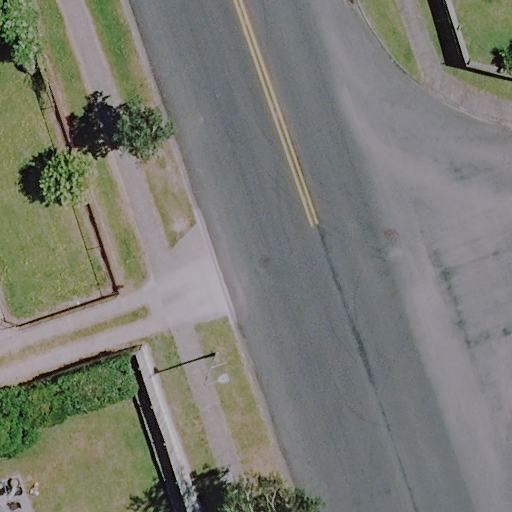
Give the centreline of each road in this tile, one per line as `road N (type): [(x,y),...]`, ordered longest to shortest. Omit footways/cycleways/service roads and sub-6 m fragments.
road 1 (residential): [(344,286),(246,0)]
road 2 (residential): [(418,511),(344,286)]
road 3 (residential): [(511,227),(344,286)]
